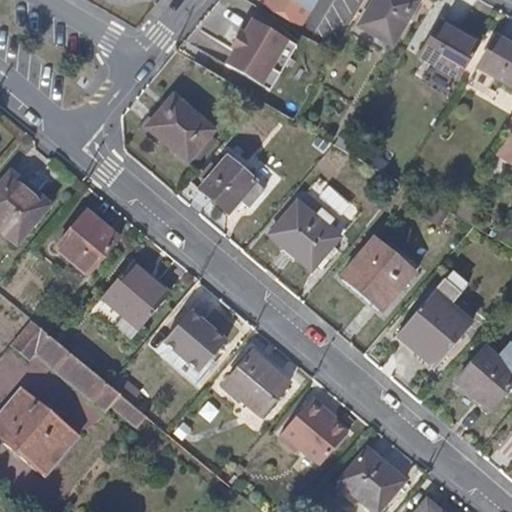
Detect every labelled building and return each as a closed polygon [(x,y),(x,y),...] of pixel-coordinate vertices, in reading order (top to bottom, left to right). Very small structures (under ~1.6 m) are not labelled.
[(268,0),(264,7),(298,27),(313,0),(268,0)] [(377,0),(361,28),(393,46),(419,3),(413,0),(377,0)] [(442,23),(480,46),(482,42),(444,19),(442,23)] [(235,52),(226,66),(270,93),(281,75),(273,70),(289,43),(254,21),(245,36),(242,34),(232,50),(235,52)] [(459,81),(480,46),(442,23),(421,58),(459,81)] [(478,68),(511,87),(511,47),(496,38),(478,68)] [(289,43),(273,70),(281,75),(298,48),(289,43)] [(167,142),(189,160),(215,130),(176,97),(163,111),(150,127),(167,142)] [(162,147),(167,142),(150,127),(163,111),(159,107),(140,128),(162,147)] [(511,166),(511,130),(495,156),(511,166)] [(339,136),(334,145),(348,153),(353,145),(339,136)] [(254,181),(225,157),(215,169),(205,180),(197,189),(227,214),(239,200),(249,208),(264,190),(254,183),(254,181)] [(199,176),(205,180),(215,169),(209,165),(199,176)] [(9,173),(0,183),(0,228),(15,242),(48,202),(24,182),(22,184),(9,173)] [(297,203),(269,235),(311,270),(338,238),(297,203)] [(88,210),(57,246),(88,272),(118,237),(88,210)] [(507,247),(511,238),(511,231),(504,227),(496,240),(507,247)] [(371,239),(340,275),(381,310),(411,274),(371,239)] [(130,261),(101,295),(139,328),(168,294),(130,261)] [(447,276),(440,284),(455,296),(462,289),(447,276)] [(440,284),(400,331),(437,363),(464,330),(443,311),(455,296),(440,284)] [(192,316),(165,346),(200,377),(226,346),(192,316)] [(136,430),(146,418),(109,386),(49,337),(33,323),(12,348),(28,362),(34,356),(105,416),(111,409),(136,430)] [(437,363),(400,331),(395,337),(432,368),(437,363)] [(467,390),(488,407),(511,377),(511,371),(482,347),(455,379),(467,390)] [(250,350),(221,385),(257,416),(286,382),(250,350)] [(488,407),(467,390),(463,395),(484,412),(488,407)] [(0,449),(42,484),(75,443),(17,395),(0,415),(0,449)] [(309,401),(281,434),(299,450),(297,454),(316,470),(346,434),(309,401)] [(366,450),(337,483),(371,511),(377,511),(403,481),(366,450)] [(439,511),(425,500),(414,511),(439,511)]
